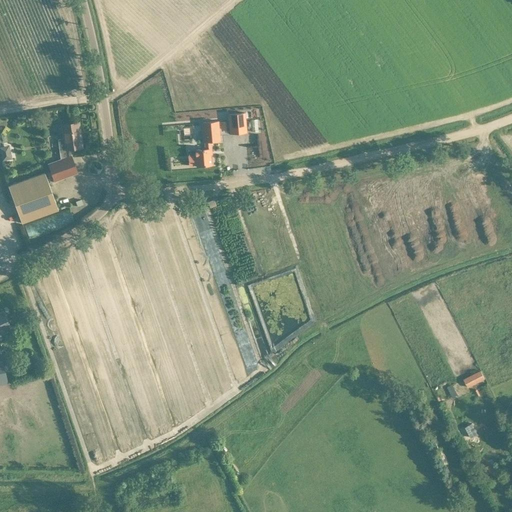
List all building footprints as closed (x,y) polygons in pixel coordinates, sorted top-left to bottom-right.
[(245,112),(228,114),(230,134),(247,132),(245,112)] [(203,143),(204,143),(205,149),(195,150),(195,155),(189,155),(189,166),(196,165),(211,164),(210,152),(212,152),(211,141),(220,141),(218,121),(201,122),(203,143)] [(78,122),(68,123),(62,124),(63,138),(58,139),(59,149),(61,159),(48,164),(54,179),(77,171),(71,156),(70,156),(69,149),(82,147),(81,135),(79,136),(78,122)] [(11,153),(1,155),(2,161),(13,158),(11,153)] [(8,185),(22,223),(58,210),(45,172),(8,185)] [(208,204),(195,208),(248,371),(262,367),(208,204)] [(56,232),(79,224),(74,210),(51,218),(56,232)] [(263,279),(250,239),(237,244),(240,252),(229,255),(230,258),(236,256),(246,285),(263,279)] [(95,243),(85,245),(90,263),(100,260),(95,243)] [(222,387),(232,384),(191,250),(179,254),(183,266),(174,269),(177,278),(183,276),(189,296),(184,298),(185,300),(182,301),(202,363),(214,400),(225,397),(222,387)] [(37,295),(49,292),(43,272),(31,276),(37,295)] [(278,336),(312,326),(296,275),(257,286),(275,346),(280,344),(278,336)] [(0,312),(0,332),(11,328),(7,320),(3,311),(0,312)] [(235,367),(240,381),(249,378),(244,364),(235,367)] [(477,372),(464,379),(468,387),(481,381),(477,372)] [(104,389),(122,452),(133,448),(116,386),(104,389)] [(72,391),(94,461),(104,458),(83,388),(72,391)] [(489,475),(495,470),(489,464),(483,469),(489,475)]
